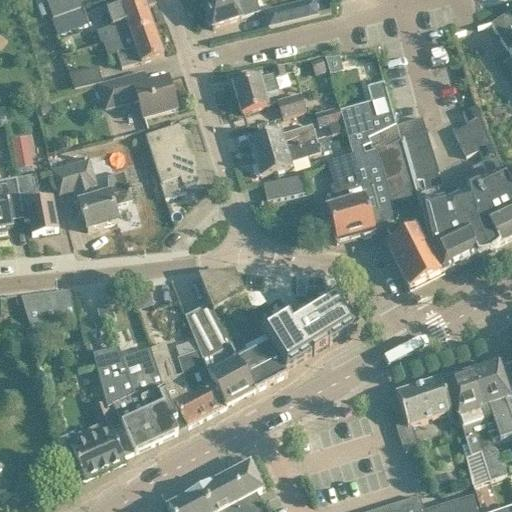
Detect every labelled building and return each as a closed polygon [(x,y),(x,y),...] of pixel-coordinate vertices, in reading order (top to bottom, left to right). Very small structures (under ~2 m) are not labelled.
[(53,21),(83,10),(79,0),(46,0),(45,1),(53,21)] [(130,38),(153,30),(142,0),(124,7),(106,13),(112,29),(125,24),(130,38)] [(241,21),(253,17),(258,15),(254,3),(256,3),(254,0),(221,0),(204,6),(212,32),(242,23),(241,21)] [(264,14),(268,31),(319,19),(315,2),(264,14)] [(89,28),(83,10),(53,21),(50,22),(51,23),(50,23),(56,40),(89,28)] [(511,12),(490,27),(511,59),(511,12)] [(163,59),(153,30),(130,38),(134,49),(116,56),(122,72),(122,73),(140,67),(144,66),(163,59)] [(339,61),(325,62),(330,78),(343,75),(340,63),(339,61)] [(321,63),(311,66),(316,78),(325,75),(321,63)] [(283,69),(272,71),(275,81),(286,78),(283,69)] [(74,93),(99,88),(102,87),(98,70),(69,77),(74,93)] [(102,87),(99,88),(106,113),(138,104),(144,123),(157,119),(176,114),(168,82),(146,88),(143,75),(102,87)] [(242,118),(261,112),(268,110),(264,98),(277,95),(273,81),(272,78),(233,89),(242,118)] [(371,104),(340,113),(346,136),(352,158),(353,157),(375,234),(386,230),(385,229),(396,223),(392,215),(394,214),(380,163),(371,147),(370,147),(368,142),(372,140),(396,129),(383,85),(367,89),(371,104)] [(283,122),(306,116),(302,99),(278,105),(283,122)] [(49,105),(40,108),(42,118),(51,115),(49,105)] [(477,109),(462,116),(467,127),(468,129),(482,122),(477,109)] [(331,139),(346,136),(340,113),(340,110),(316,117),(319,131),(328,128),(331,139)] [(415,140),(427,136),(422,121),(396,129),(401,147),(403,146),(402,144),(415,140)] [(454,136),(460,148),(486,135),(482,122),(468,129),(454,136)] [(146,140),(158,179),(161,187),(160,187),(165,203),(186,197),(184,191),(196,187),(198,185),(198,181),(180,128),(162,135),(146,140)] [(249,143),(255,162),(317,144),(316,142),(312,129),(282,138),(280,134),(249,143)] [(404,158),(401,147),(396,129),(372,140),(375,145),(371,147),(380,163),(394,214),(392,215),(396,223),(385,229),(386,230),(393,245),(387,248),(410,293),(443,276),(442,276),(437,264),(428,248),(426,241),(419,208),(416,197),(412,184),(408,171),(404,158)] [(466,161),(479,155),(491,148),(488,141),(486,135),(460,148),(466,161)] [(325,140),(316,142),(317,144),(255,162),(260,181),(280,175),(291,172),(289,167),(321,157),(320,157),(329,154),(325,140)] [(404,158),(419,153),(415,140),(402,144),(403,146),(401,147),(404,158)] [(491,148),(479,155),(484,166),(496,161),(497,160),(493,153),(491,148)] [(431,150),(419,153),(404,158),(408,171),(435,163),(431,150)] [(30,155),(14,158),(17,172),(32,169),(30,155)] [(375,236),(375,234),(353,157),(352,158),(328,165),(334,188),(330,189),(336,209),(327,212),(337,247),(361,241),(364,242),(371,240),(372,237),(375,236)] [(64,171),(51,175),(59,200),(77,194),(80,206),(79,206),(82,215),(88,235),(118,226),(113,210),(132,205),(130,197),(129,195),(131,194),(130,190),(128,191),(124,176),(108,181),(108,198),(93,203),(89,191),(96,189),(88,164),(87,165),(86,161),(83,162),(84,165),(64,171)] [(431,194),(416,197),(419,208),(426,241),(428,248),(437,264),(442,276),(452,271),(452,272),(469,264),(469,263),(477,259),(477,260),(479,260),(486,259),(487,259),(488,259),(490,258),(493,256),(496,254),(500,249),(499,248),(511,241),(511,188),(510,190),(496,161),(484,166),(472,173),(473,175),(465,179),(468,192),(458,200),(456,191),(443,194),(442,192),(431,194)] [(439,177),(435,163),(408,171),(412,184),(427,180),(438,177),(439,177)] [(431,194),(442,192),(438,177),(427,180),(412,184),(416,197),(431,194)] [(33,179),(16,182),(16,183),(21,209),(21,211),(24,225),(29,224),(32,239),(58,234),(55,215),(53,205),(52,202),(38,205),(33,179)] [(302,179),(263,187),(267,205),(306,197),(302,179)] [(9,213),(21,211),(21,209),(16,182),(0,184),(0,238),(7,237),(7,233),(13,232),(9,213)] [(210,307),(186,319),(199,354),(207,375),(226,411),(255,396),(238,364),(234,356),(226,339),(218,322),(214,314),(245,298),(233,275),(198,280),(204,293),(210,307)] [(73,294),(50,296),(60,327),(69,324),(79,321),(73,294)] [(50,296),(21,300),(32,335),(60,327),(50,296)] [(289,315),(261,333),(286,373),(287,373),(289,373),(288,372),(313,357),(314,358),(315,358),(314,356),(328,348),(329,349),(330,348),(329,347),(356,330),(356,331),(357,330),(356,328),(338,299),(336,296),(335,297),(336,297),(309,314),(309,313),(308,314),(294,323),(289,315)] [(77,324),(70,326),(73,335),(80,333),(77,324)] [(236,333),(226,339),(234,356),(245,351),(236,333)] [(165,347),(150,352),(183,435),(226,412),(226,411),(207,375),(199,354),(177,361),(183,377),(176,379),(172,366),(165,347)] [(270,348),(238,364),(255,396),(288,379),(285,375),(285,374),(270,348)] [(118,351),(93,357),(93,358),(95,364),(102,390),(107,411),(108,413),(111,429),(112,432),(123,461),(134,456),(134,457),(178,437),(183,435),(150,352),(136,356),(122,361),(118,351)] [(511,407),(498,367),(471,376),(495,446),(511,440),(511,407)] [(471,376),(446,385),(453,404),(459,424),(468,451),(463,453),(467,461),(474,491),(490,485),(505,480),(507,480),(503,469),(501,469),(496,455),(494,452),(492,447),(495,446),(471,376)] [(440,382),(396,397),(406,425),(408,431),(412,430),(427,425),(443,419),(447,418),(449,426),(454,425),(451,417),(452,416),(446,401),(441,386),(440,382)] [(72,436),(60,441),(65,453),(61,455),(70,477),(81,472),(86,483),(126,466),(123,461),(112,432),(111,429),(108,413),(107,411),(102,390),(93,393),(98,408),(95,410),(106,436),(77,448),(77,446),(72,436)] [(264,511),(257,498),(265,493),(250,466),(209,488),(168,511),(264,511)] [(434,495),(450,490),(445,475),(429,480),(434,495)] [(479,511),(476,498),(429,511),(479,511)]
